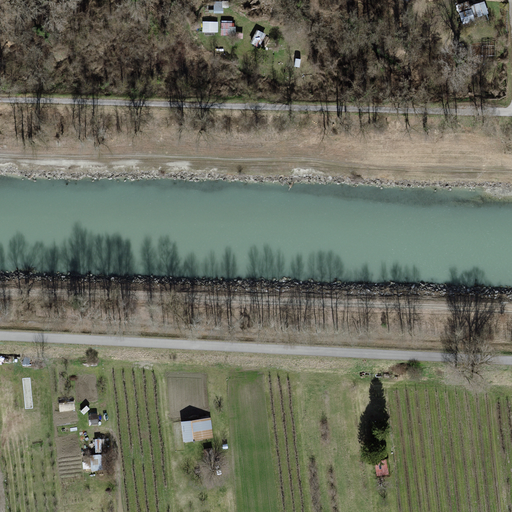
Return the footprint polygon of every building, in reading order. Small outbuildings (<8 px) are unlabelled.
[(460,9),(461,20),(487,20),(487,0),(471,1),(471,9),(460,9)] [(203,18),(203,29),(218,29),(218,19),(203,18)] [(222,19),(221,32),(232,32),(233,19),(222,19)] [(257,26),(251,39),(266,47),(273,33),(257,26)] [(97,413),(89,414),(90,425),(98,424),(97,413)] [(210,418),(181,422),(184,442),(213,439),(210,418)] [(91,452),(92,467),(100,467),(100,452),(91,452)] [(387,458),(374,460),(377,479),(389,478),(387,458)]
